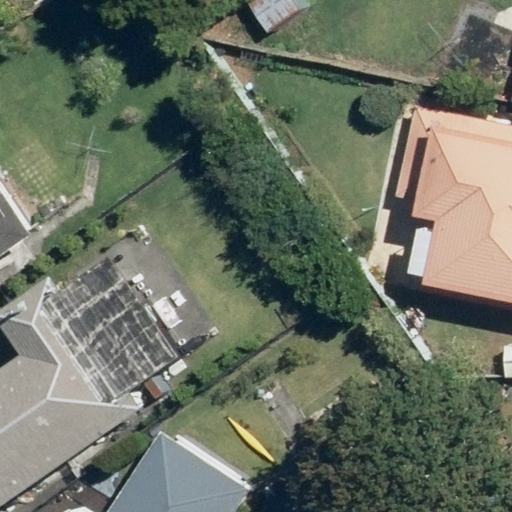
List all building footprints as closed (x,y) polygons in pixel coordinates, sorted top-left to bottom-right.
[(317,0),(253,0),(284,35),(320,3),(317,0)] [(511,310),(511,114),(399,92),(367,283),(511,310)] [(0,277),(57,236),(0,156),(0,277)] [(0,511),(10,511),(209,366),(113,234),(4,315),(32,352),(0,375),(0,511)] [(250,511),(266,487),(174,421),(116,511),(250,511)]
